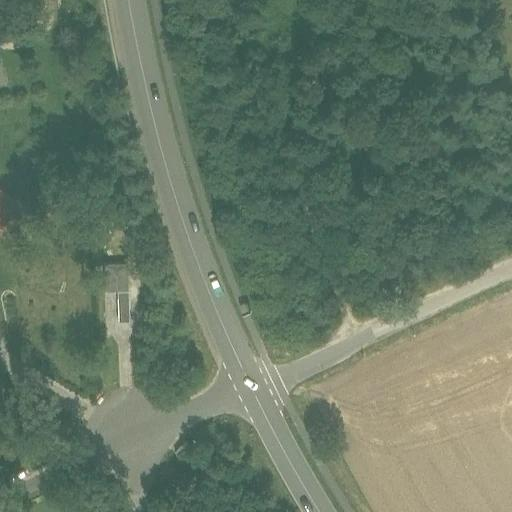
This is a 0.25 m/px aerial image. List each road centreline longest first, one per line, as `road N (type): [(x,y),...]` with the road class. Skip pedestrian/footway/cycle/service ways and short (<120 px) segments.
road 1 (tertiary): [(125,0),(164,168),(255,389)]
road 2 (unclassified): [(255,389),(511,269)]
road 3 (unclassified): [(255,389),(0,506)]
road 4 (tertiary): [(255,389),(323,511)]
